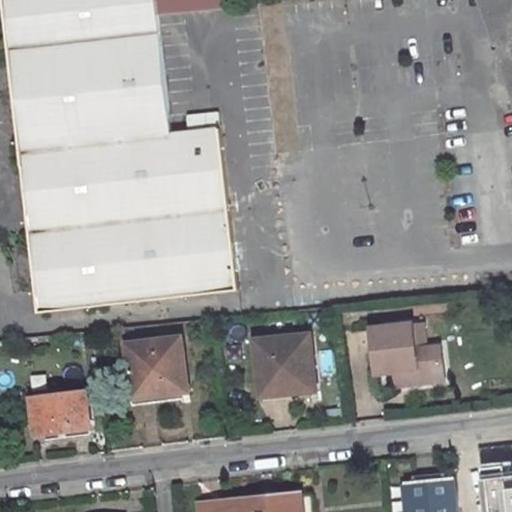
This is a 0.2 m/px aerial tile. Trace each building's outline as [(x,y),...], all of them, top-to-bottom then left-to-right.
[(156,0),(7,0),(10,31),(158,14),(156,0)] [(511,0),(483,0),(500,46),(503,45),(505,51),(511,49),(509,41),(511,39),(511,0)] [(158,14),(10,31),(17,107),(168,90),(158,14)] [(168,90),(17,107),(25,181),(200,160),(196,131),(173,134),(168,90)] [(222,128),(196,131),(200,160),(226,158),(222,128)] [(200,160),(25,181),(37,311),(199,295),(196,274),(239,270),(226,158),(200,160)] [(239,270),(196,274),(199,295),(241,290),(239,270)] [(425,323),(415,324),(418,351),(429,350),(425,323)] [(415,324),(373,330),(378,376),(396,374),(419,372),(420,385),(445,382),(441,348),(429,350),(418,351),(415,324)] [(308,329),(254,336),(259,383),(292,379),(292,389),(315,387),(308,329)] [(181,341),(127,348),(133,397),(163,393),(164,404),(189,401),(181,341)] [(396,374),(398,388),(420,385),(419,372),(396,374)] [(292,379),(259,383),(260,393),(292,389),(292,379)] [(84,393),(32,401),(37,437),(89,430),(84,393)] [(163,393),(133,397),(135,408),(164,404),(163,393)] [(511,511),(511,479),(457,485),(455,478),(405,484),(407,511),(511,511)] [(302,511),(301,499),(200,508),(200,511),(302,511)]
